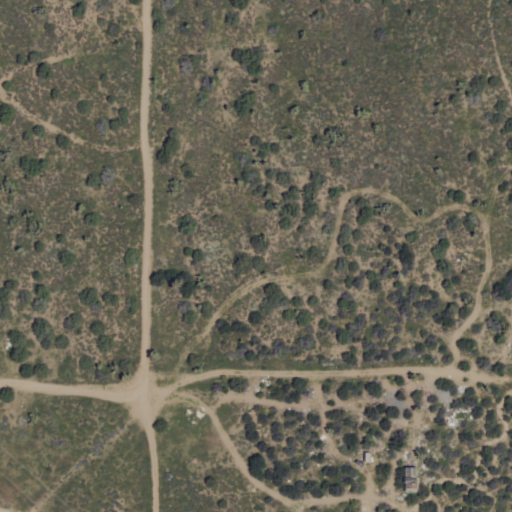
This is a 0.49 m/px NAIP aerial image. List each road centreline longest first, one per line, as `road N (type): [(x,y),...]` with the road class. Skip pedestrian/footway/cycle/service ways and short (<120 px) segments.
road 1 (residential): [(143,393),(146,0)]
road 2 (track): [(143,393),(229,373),(423,371)]
road 3 (residential): [(143,393),(0,391)]
